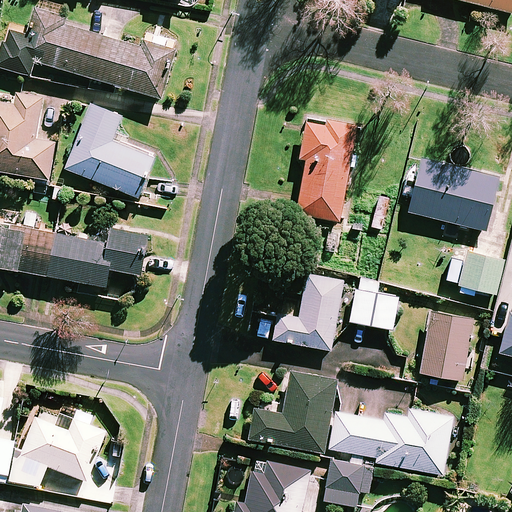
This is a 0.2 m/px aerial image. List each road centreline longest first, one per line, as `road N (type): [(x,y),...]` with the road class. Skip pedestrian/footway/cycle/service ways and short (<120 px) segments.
road 1 (residential): [(186,376),(259,20)]
road 2 (residential): [(511,83),(259,20)]
road 3 (residential): [(186,376),(0,340)]
road 4 (residential): [(162,511),(186,376)]
